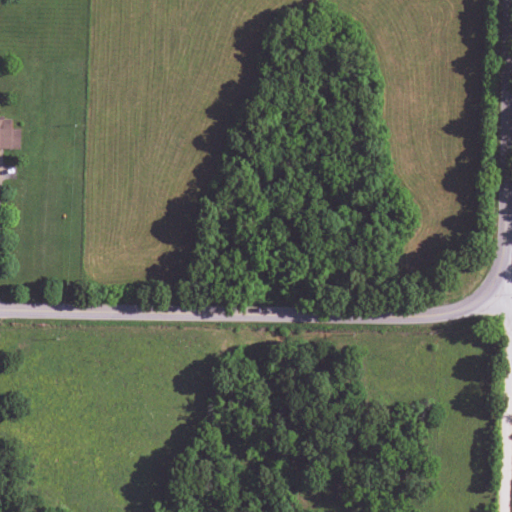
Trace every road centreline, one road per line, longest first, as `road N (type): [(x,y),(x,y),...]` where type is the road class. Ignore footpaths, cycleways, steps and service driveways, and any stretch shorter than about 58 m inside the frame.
road 1 (tertiary): [(0,310),(422,315),(464,306),(488,287)]
road 2 (tertiary): [(488,287),(502,242),(506,0)]
road 3 (residential): [(501,511),(509,328),(488,287)]
